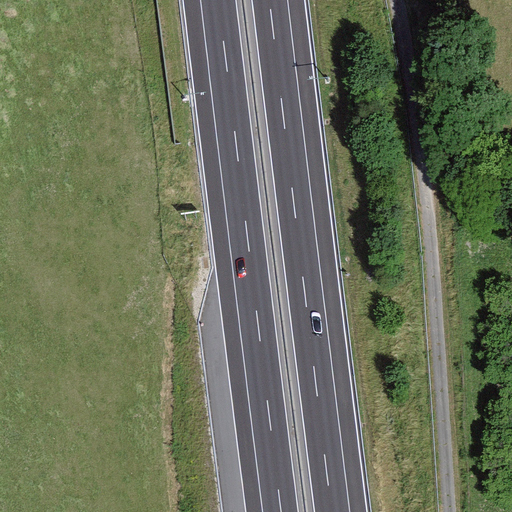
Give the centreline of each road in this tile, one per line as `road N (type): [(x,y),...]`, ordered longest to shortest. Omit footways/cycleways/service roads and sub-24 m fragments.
road 1 (motorway): [(332,511),(269,0)]
road 2 (motorway): [(218,0),(281,511)]
road 3 (track): [(395,0),(427,208),(450,511)]
